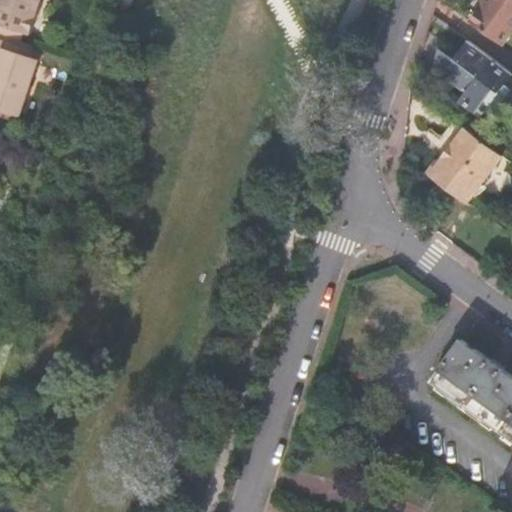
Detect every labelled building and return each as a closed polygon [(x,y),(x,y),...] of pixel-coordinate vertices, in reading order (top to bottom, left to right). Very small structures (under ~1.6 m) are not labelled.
[(2,0),(0,8),(0,27),(2,28),(0,34),(24,41),(26,35),(30,37),(42,0),(2,0)] [(511,0),(487,0),(471,23),(503,46),(511,33),(511,0)] [(0,110),(22,118),(41,61),(36,59),(37,53),(26,50),(25,51),(0,42),(0,110)] [(511,76),(511,72),(473,43),(469,49),(461,60),(450,52),(440,69),(449,76),(448,81),(457,83),(468,92),(462,101),(482,116),(488,109),(495,114),(511,91),(511,87),(507,83),(511,76)] [(503,156),(463,125),(452,140),(453,146),(445,158),(439,159),(428,174),(470,205),(477,194),(503,196),(511,181),(511,176),(505,171),(504,171),(501,176),(490,174),(503,156)] [(511,374),(464,339),(431,384),(498,433),(511,443),(511,374)]
